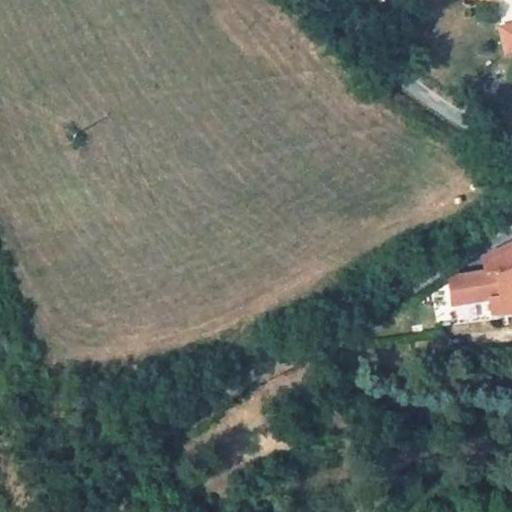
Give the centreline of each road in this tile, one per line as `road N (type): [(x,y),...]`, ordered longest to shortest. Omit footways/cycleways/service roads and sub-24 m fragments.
road 1 (unclassified): [(93,511),(123,461),(242,380),(511,229)]
road 2 (unclassified): [(327,0),(425,105),(511,148)]
